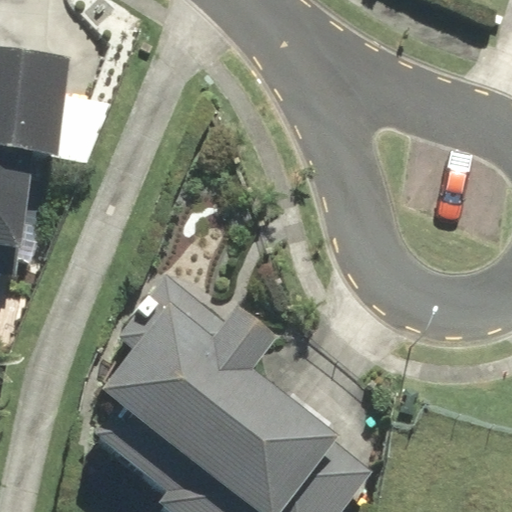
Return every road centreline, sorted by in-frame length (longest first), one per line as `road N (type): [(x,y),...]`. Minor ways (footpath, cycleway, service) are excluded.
road 1 (residential): [(511,286),(476,304),(406,291),(376,255),(312,106)]
road 2 (residential): [(294,51),(417,84),(511,134)]
